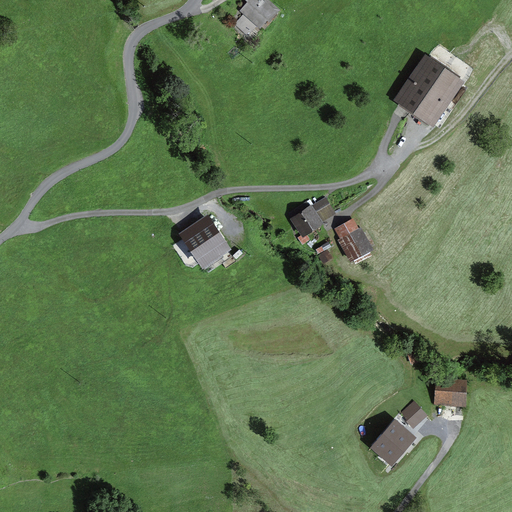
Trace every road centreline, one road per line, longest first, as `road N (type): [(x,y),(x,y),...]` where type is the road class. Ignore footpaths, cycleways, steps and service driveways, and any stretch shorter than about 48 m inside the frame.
road 1 (unclassified): [(0,239),(50,180),(115,148),(132,118),(131,43),(196,0)]
road 2 (track): [(404,145),(448,129),(511,55)]
